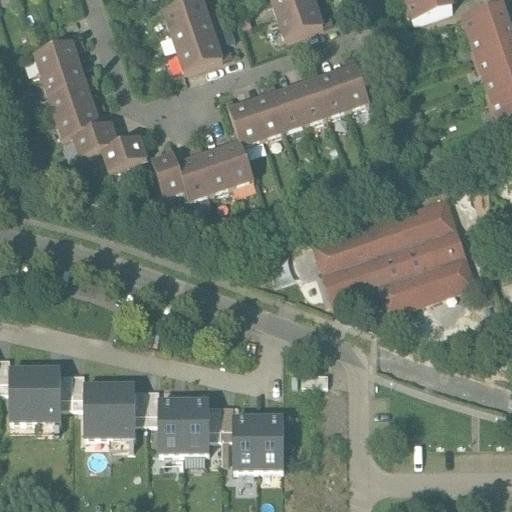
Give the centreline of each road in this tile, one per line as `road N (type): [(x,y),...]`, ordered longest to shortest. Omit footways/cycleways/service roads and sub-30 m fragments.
road 1 (residential): [(511,484),(359,487),(355,374),(335,347),(91,261),(0,239)]
road 2 (residential): [(90,0),(116,88),(133,109),(345,46)]
